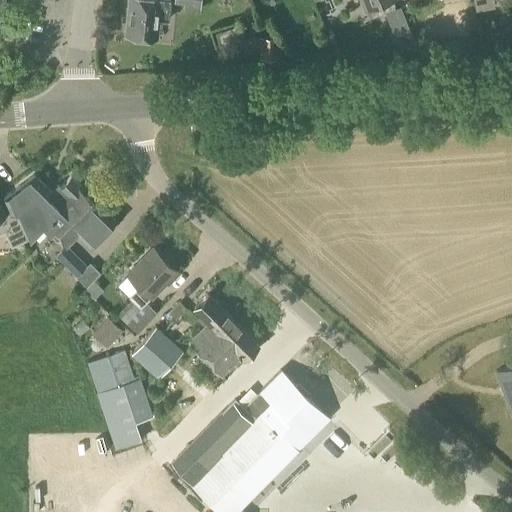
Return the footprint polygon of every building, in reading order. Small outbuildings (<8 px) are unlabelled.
[(155,38),(158,0),(129,0),(126,35),(155,38)] [(198,11),(198,0),(174,0),(174,3),(182,3),(182,10),(198,11)] [(484,0),(474,0),(476,9),(486,8),(484,0)] [(400,7),(384,12),(389,24),(404,18),(400,7)] [(218,45),(238,39),(234,26),(214,33),(218,45)] [(277,36),(257,36),(258,58),(277,58),(277,36)] [(9,214),(21,242),(29,238),(29,239),(42,226),(50,234),(49,234),(63,248),(55,256),(85,286),(99,272),(89,262),(86,265),(67,246),(77,236),(89,247),(115,221),(102,208),(100,210),(84,195),(86,193),(71,178),(59,189),(58,187),(50,194),(33,176),(3,200),(9,214)] [(21,242),(9,214),(3,217),(0,210),(0,232),(5,230),(11,246),(21,242)] [(168,283),(178,273),(153,249),(128,275),(139,286),(128,298),(130,299),(116,314),(125,323),(139,308),(166,281),(168,283)] [(217,333),(231,318),(208,295),(193,309),(208,324),(217,333)] [(175,320),(186,309),(178,302),(168,313),(175,320)] [(106,347),(121,331),(107,317),(92,334),(106,347)] [(217,333),(208,324),(189,343),(221,376),(240,357),(243,360),(258,345),(231,318),(217,333)] [(157,379),(183,351),(156,326),(130,354),(157,379)] [(132,380),(124,351),(86,362),(113,449),(115,448),(128,491),(159,482),(155,466),(148,468),(134,421),(151,416),(140,378),(132,380)] [(293,364),(298,375),(313,368),(308,357),(293,364)] [(511,366),(496,372),(511,415),(511,366)] [(219,511),(234,511),(279,467),(225,411),(172,463),(219,511)]
